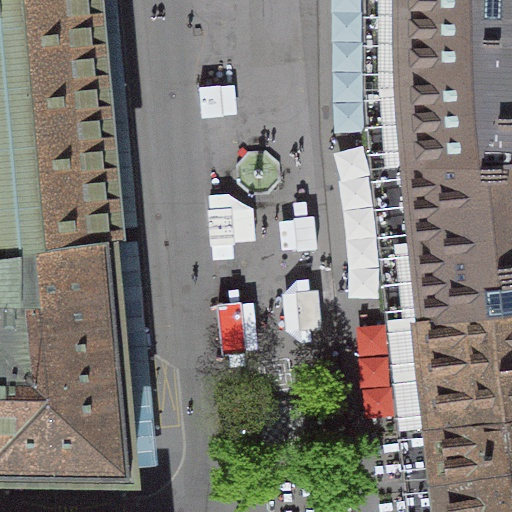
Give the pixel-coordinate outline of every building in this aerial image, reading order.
[(90,0),(0,0),(0,248),(110,233),(112,233),(99,95),(90,0)] [(511,0),(406,0),(407,36),(407,77),(412,136),(415,176),(418,210),(425,281),(429,316),(430,325),(435,366),(441,425),(510,411),(511,410),(511,0)] [(110,233),(0,248),(0,473),(133,475),(132,468),(130,451),(124,384),(117,308),(110,233)] [(511,410),(510,411),(441,425),(444,451),(447,477),(493,470),(511,466),(511,410)] [(511,511),(511,466),(493,470),(447,477),(450,509),(450,511),(511,511)]
